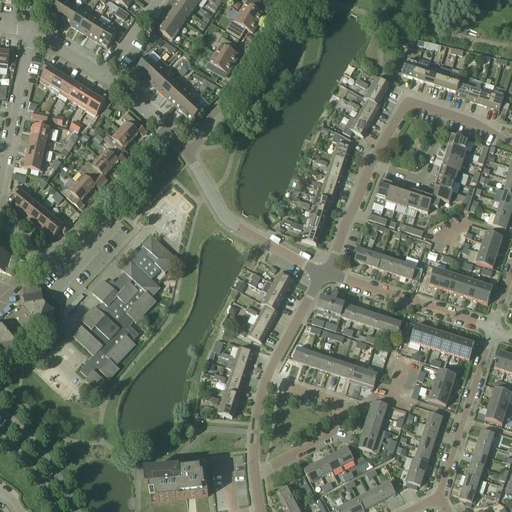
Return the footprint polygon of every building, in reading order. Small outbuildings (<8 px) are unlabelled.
[(61,22),(71,6),(61,0),(60,0),(51,16),(61,22)] [(134,1),(132,0),(113,0),(128,10),(134,1)] [(198,7),(187,0),(179,0),(176,5),(191,16),(198,7)] [(240,14),(258,25),(264,16),(257,12),(262,4),(254,0),(245,0),(243,4),(245,5),(240,14)] [(191,16),(176,5),(170,14),(185,24),(191,16)] [(70,27),(80,11),(71,6),(61,22),(70,27)] [(79,33),(89,17),(80,11),(70,27),(79,33)] [(185,24),(170,14),(164,23),(179,33),(185,24)] [(240,14),(234,23),(232,22),(229,27),(226,32),(240,40),(246,31),(253,35),(258,25),(240,14)] [(88,39),(98,23),(89,17),(79,33),(88,39)] [(98,44),(107,29),(98,23),(88,39),(98,44)] [(179,33),(164,23),(157,32),(173,43),(179,33)] [(98,44),(107,50),(117,34),(107,29),(98,44)] [(215,55),(234,66),(239,57),(230,51),(233,46),(222,39),(218,45),(220,46),(215,55)] [(15,52),(0,50),(0,69),(8,71),(9,58),(14,59),(15,52)] [(155,52),(150,55),(155,63),(160,60),(155,52)] [(215,55),(210,64),(207,63),(204,69),(215,76),(219,70),(228,76),(234,66),(215,55)] [(143,79),(156,65),(148,58),(135,71),(143,79)] [(413,81),(417,66),(406,62),(401,77),(413,81)] [(50,89),(60,73),(46,64),(43,70),(47,73),(40,83),(50,89)] [(156,65),(143,79),(151,86),(164,73),(156,65)] [(423,84),(428,69),(417,66),(413,81),(423,84)] [(434,88),(439,73),(428,69),(423,84),(434,88)] [(445,91),(451,72),(440,69),(439,73),(434,88),(445,91)] [(455,98),(456,95),(460,83),(461,80),(450,76),(451,72),(445,91),(456,95),(455,98)] [(59,95),(69,79),(60,73),(50,89),(59,95)] [(151,86),(159,94),(172,80),(164,73),(151,86)] [(69,79),(59,95),(68,101),(78,84),(69,79)] [(172,80),(159,94),(167,101),(180,88),(172,80)] [(375,80),(369,90),(383,98),(389,87),(375,80)] [(466,102),(471,87),(460,83),(461,80),(460,83),(456,95),(455,98),(466,102)] [(477,105),(482,90),(483,87),(472,83),(471,87),(466,102),(477,105)] [(77,106),(87,90),(78,84),(68,101),(77,106)] [(488,109),(493,94),(494,88),(484,85),(483,87),(482,90),(477,105),(488,109)] [(9,91),(0,88),(0,101),(7,102),(9,91)] [(175,109),(188,95),(180,88),(167,101),(175,109)] [(77,106),(86,112),(97,96),(87,90),(77,106)] [(383,98),(369,90),(363,100),(380,110),(381,109),(377,107),(383,98)] [(488,109),(499,113),(504,97),(493,94),(488,109)] [(183,116),(196,102),(188,95),(175,109),(183,116)] [(97,96),(86,112),(96,118),(106,102),(97,96)] [(380,110),(363,100),(366,102),(361,111),(375,119),(380,110)] [(196,102),(183,116),(191,123),(204,110),(196,102)] [(112,113),(107,110),(103,116),(103,117),(108,119),(112,113)] [(375,119),(361,111),(355,122),(369,129),(375,119)] [(34,113),(32,120),(40,122),(47,123),(48,117),(34,113)] [(119,131),(132,143),(140,135),(136,131),(140,127),(127,115),(123,120),(126,124),(119,131)] [(369,129),(355,122),(349,132),(363,139),(369,129)] [(30,138),(49,142),(52,131),(33,127),(30,138)] [(107,143),(117,152),(121,148),(125,152),(132,143),(119,131),(112,139),(108,136),(104,141),(107,143)] [(351,143),(335,135),(332,144),(336,146),(337,145),(349,150),(349,149),(351,143)] [(452,137),(448,148),(466,153),(465,153),(468,143),(452,137)] [(28,148),(47,152),(49,142),(30,138),(28,148)] [(107,143),(103,148),(106,151),(99,159),(112,171),(120,163),(116,159),(120,155),(117,152),(107,143)] [(336,146),(333,156),(348,161),(352,150),(349,149),(349,150),(337,145),(336,146)] [(479,158),(485,160),(488,150),(489,150),(489,149),(483,147),(479,158)] [(26,159),(45,163),(47,152),(28,148),(26,159)] [(466,153),(448,148),(447,152),(448,152),(446,158),(463,164),(466,153)] [(348,161),(333,156),(329,167),(344,172),(348,161)] [(463,164),(446,158),(444,164),(443,164),(441,168),(459,174),(463,164)] [(26,159),(23,170),(42,174),(45,163),(26,159)] [(84,168),(96,180),(100,176),(105,179),(112,171),(99,159),(92,167),(88,163),(84,168)] [(344,172),(329,167),(326,178),(341,183),(344,172)] [(84,168),(79,173),(83,176),(76,184),(89,196),(96,188),(92,184),(96,180),(84,168)] [(459,174),(441,168),(438,178),(455,184),(458,174),(459,174)] [(341,183),(326,178),(322,189),(337,194),(341,183)] [(455,184),(438,178),(434,189),(452,194),(453,194),(451,194),(455,184)] [(386,203),(392,186),(381,182),(374,205),(384,209),(386,203)] [(89,196),(76,184),(69,192),(65,188),(60,193),(73,205),(77,201),(81,204),(89,196)] [(396,207),(402,190),(396,188),(396,187),(392,186),(386,203),(396,207)] [(19,213),(31,198),(19,188),(14,193),(18,196),(10,206),(19,213)] [(337,194),(322,189),(319,199),(316,198),(315,199),(334,205),(337,194)] [(452,194),(434,189),(436,189),(432,199),(436,206),(439,204),(440,202),(449,205),(452,194)] [(406,210),(412,192),(408,191),(407,192),(402,190),(396,207),(406,210)] [(501,202),(504,192),(498,190),(495,201),(501,202)] [(417,212),(422,196),(412,192),(406,210),(407,210),(407,209),(417,212)] [(500,204),(511,208),(511,195),(504,193),(500,204)] [(55,202),(60,197),(57,194),(52,199),(55,202)] [(436,206),(432,199),(422,196),(417,212),(427,216),(430,207),(432,208),(436,206)] [(55,202),(59,206),(64,200),(60,197),(55,202)] [(27,220),(40,205),(31,198),(19,213),(27,220)] [(334,205),(315,199),(312,210),(327,214),(330,204),(334,205)] [(471,201),(466,199),(462,210),(462,211),(468,213),(468,212),(471,201)] [(497,216),(509,220),(511,211),(511,208),(500,204),(497,216)] [(36,227),(48,212),(40,205),(27,220),(36,227)] [(327,214),(312,210),(308,220),(323,225),(327,214)] [(44,233),(56,219),(48,212),(36,227),(44,233)] [(379,225),(379,224),(381,219),(370,216),(371,216),(370,215),(368,222),(369,222),(369,221),(379,225)] [(497,216),(493,228),(505,232),(509,220),(497,216)] [(44,233),(53,241),(60,231),(64,234),(69,229),(56,219),(44,233)] [(323,225),(308,220),(305,231),(320,236),(323,225)] [(373,225),(372,229),(383,233),(385,229),(373,225)] [(412,229),(410,235),(421,239),(423,233),(412,229)] [(320,236),(305,231),(301,243),(316,247),(320,236)] [(503,240),(485,234),(482,245),(499,251),(503,240)] [(85,326),(73,338),(94,358),(80,372),(87,379),(85,382),(95,392),(107,379),(110,381),(120,370),(116,367),(136,346),(133,343),(139,337),(130,328),(134,323),(136,324),(156,303),(152,299),(160,290),(151,282),(161,271),(165,275),(178,262),(152,237),(143,247),(144,249),(122,272),(125,274),(115,284),(112,281),(108,286),(104,282),(92,295),(103,305),(98,311),(95,308),(81,322),(85,326)] [(499,251),(482,245),(479,255),(496,261),(499,251)] [(366,267),(371,252),(359,248),(354,263),(366,267)] [(377,270),(382,256),(371,252),(366,267),(377,270)] [(19,260),(5,255),(0,253),(0,273),(12,278),(19,260)] [(496,261),(479,255),(475,266),(493,271),(496,261)] [(389,274),(393,262),(382,258),(383,256),(382,256),(377,270),(389,274)] [(444,257),(441,268),(451,271),(454,260),(444,257)] [(400,278),(404,265),(393,262),(389,274),(400,278)] [(400,278),(412,282),(412,281),(417,283),(419,278),(414,277),(416,269),(404,265),(400,278)] [(491,279),(493,273),(483,269),(481,276),(491,279)] [(444,274),(434,270),(428,287),(438,291),(444,274)] [(454,277),(444,274),(438,291),(448,294),(454,277)] [(272,286),(286,293),(292,283),(278,275),(272,286)] [(464,280),(454,277),(448,294),(458,297),(464,280)] [(473,283),(464,280),(458,297),(468,300),(473,283)] [(262,293),(267,296),(280,303),(286,293),(272,286),(267,283),(262,293)] [(483,286),(473,283),(468,300),(477,303),(483,286)] [(493,290),(483,286),(477,303),(487,307),(493,290)] [(41,287),(31,289),(22,290),(25,310),(25,313),(14,322),(25,336),(36,327),(37,328),(39,328),(39,327),(47,330),(54,312),(45,309),(44,307),(41,287)] [(345,306),(344,306),(336,304),(337,298),(339,298),(341,291),(332,288),(330,295),(332,296),(330,302),(321,299),(316,314),(324,317),(324,314),(329,315),(333,317),(332,319),(340,322),(341,319),(343,312),(345,306)] [(64,314),(63,318),(68,319),(68,316),(84,298),(81,295),(64,314)] [(261,306),(278,315),(275,313),(280,303),(267,296),(261,306)] [(345,304),(345,306),(343,312),(341,319),(352,323),(356,308),(345,304)] [(259,317),(273,325),(278,315),(261,306),(264,308),(259,317)] [(356,308),(352,323),(363,326),(368,312),(356,308)] [(374,330),(379,315),(368,312),(363,326),(374,330)] [(386,334),(391,319),(379,315),(374,330),(386,334)] [(253,327),(267,335),(273,325),(259,317),(253,327)] [(391,319),(386,334),(398,338),(401,328),(406,329),(408,324),(391,319)] [(0,358),(15,356),(14,347),(14,345),(25,336),(14,322),(3,331),(0,331),(0,330),(0,358)] [(261,345),(267,335),(253,327),(248,338),(261,345)] [(426,330),(415,327),(410,344),(420,347),(426,330)] [(312,328),(311,334),(320,336),(322,330),(312,328)] [(435,333),(426,330),(420,347),(430,350),(435,333)] [(445,336),(435,333),(430,350),(440,354),(445,336)] [(455,339),(445,336),(440,354),(449,357),(455,339)] [(465,343),(455,339),(449,357),(459,360),(465,343)] [(217,342),(213,354),(219,356),(223,344),(217,342)] [(475,346),(465,343),(459,360),(469,363),(475,346)] [(235,361),(250,366),(254,354),(239,350),(235,361)] [(305,366),(309,354),(297,350),(293,363),(305,366)] [(370,369),(380,370),(381,358),(387,359),(387,352),(372,350),(370,369)] [(316,370),(320,358),(309,354),(305,366),(316,370)] [(510,357),(500,354),(494,371),(504,374),(510,357)] [(328,374),(332,361),(320,358),(316,370),(328,374)] [(231,372),(246,377),(250,366),(235,361),(231,372)] [(339,378),(343,365),(332,361),(328,374),(339,378)] [(215,367),(208,364),(206,371),(213,373),(215,367)] [(350,384),(354,369),(343,365),(339,378),(350,381),(349,383),(350,384)] [(361,387),(366,372),(354,369),(350,384),(361,387)] [(228,383),(243,387),(246,377),(231,372),(228,383)] [(361,387),(373,391),(376,381),(381,383),(383,378),(378,377),(378,376),(366,372),(361,387)] [(418,382),(423,384),(426,374),(420,372),(418,382)] [(456,378),(439,372),(435,383),(453,388),(456,378)] [(224,393),(239,398),(243,387),(228,383),(224,393)] [(453,388),(435,383),(432,393),(449,398),(453,388)] [(412,399),(417,401),(422,389),(416,387),(412,399)] [(511,396),(495,391),(491,401),(509,407),(511,396)] [(221,404),(236,409),(239,398),(224,393),(221,404)] [(449,398),(432,393),(429,403),(446,409),(449,398)] [(509,407),(491,401),(488,411),(505,417),(509,407)] [(369,414),(383,419),(387,407),(372,403),(369,414)] [(221,404),(217,416),(232,420),(236,409),(221,404)] [(505,417),(488,411),(485,422),(502,427),(505,417)] [(365,426),(380,431),(383,419),(369,414),(365,426)] [(426,427),(439,431),(443,419),(430,415),(426,427)] [(361,437),(376,442),(380,431),(365,426),(361,437)] [(422,438),(435,442),(439,431),(426,427),(422,438)] [(478,444),(490,448),(494,436),(482,432),(478,444)] [(361,437),(357,449),(372,454),(376,442),(361,437)] [(419,450),(431,454),(435,442),(422,438),(419,450)] [(391,441),(388,455),(393,456),(397,443),(391,441)] [(474,455),(487,459),(490,448),(478,444),(474,455)] [(336,454),(343,468),(354,462),(347,448),(336,454)] [(413,461),(428,465),(431,454),(419,450),(415,461),(413,460),(413,461)] [(325,459),(332,473),(343,468),(336,454),(325,459)] [(470,466),(483,470),(487,459),(474,455),(470,466)] [(314,465),(321,479),(332,473),(325,459),(314,465)] [(409,472),(424,477),(428,465),(413,461),(409,472)] [(314,465),(303,470),(310,484),(321,479),(314,465)] [(467,478),(481,483),(482,482),(479,481),(483,470),(470,466),(467,478)] [(204,468),(149,474),(153,510),(208,505),(204,468)] [(405,484),(412,486),(420,489),(424,477),(409,472),(405,484)] [(345,483),(354,478),(352,474),(343,478),(345,483)] [(463,489),(478,494),(481,483),(467,478),(463,489)] [(378,490),(384,501),(396,496),(390,484),(378,490)] [(276,494),(282,505),(295,498),(290,487),(276,494)] [(459,501),(466,503),(474,506),(478,494),(463,489),(459,501)] [(368,495),(374,507),(384,501),(378,490),(368,495)] [(357,501),(362,511),(363,511),(374,507),(368,495),(357,501)] [(295,498),(282,505),(285,511),(292,511),(300,508),(295,498)] [(346,506),(349,511),(362,511),(357,501),(346,506)]
